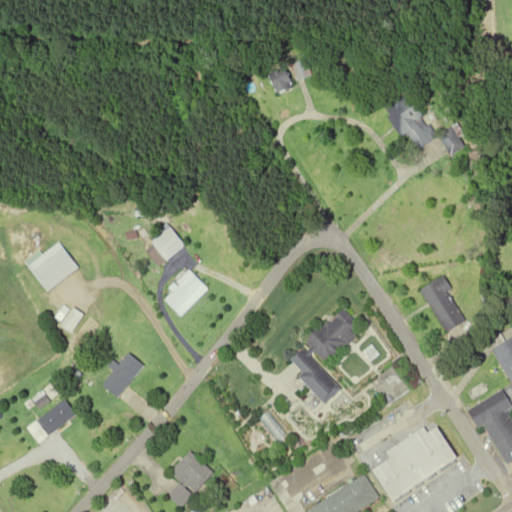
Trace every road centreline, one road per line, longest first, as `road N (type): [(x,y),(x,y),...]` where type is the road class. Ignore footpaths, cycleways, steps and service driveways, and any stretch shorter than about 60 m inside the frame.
road 1 (residential): [(78,511),(293,249),(324,237)]
road 2 (residential): [(324,237),(340,244),(511,502)]
